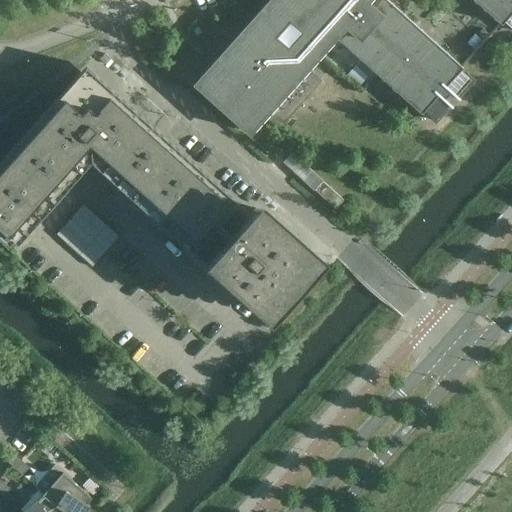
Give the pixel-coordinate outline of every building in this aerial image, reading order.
[(511,0),(269,0),(195,84),(249,132),(335,36),(421,113),(423,111),(435,121),(449,105),(451,107),(452,106),(445,99),(451,93),(458,99),(459,98),(457,96),(471,80),(460,70),(462,67),(387,0),(474,0),(501,24),(503,22),(511,29),(511,0)] [(246,217),(149,131),(140,122),(86,74),(0,169),(0,228),(17,243),(90,161),(99,168),(262,314),(311,259),(254,208),(246,217)] [(344,200),(291,152),(282,162),(335,210),(344,200)] [(83,204),(56,234),(91,266),(118,236),(83,204)] [(5,459),(23,474),(30,466),(12,451),(5,459)] [(34,486),(42,494),(62,511),(84,511),(89,505),(86,503),(91,497),(54,464),(34,486)] [(0,492),(3,496),(11,488),(0,478),(0,492)] [(62,511),(42,494),(25,511),(62,511)]
